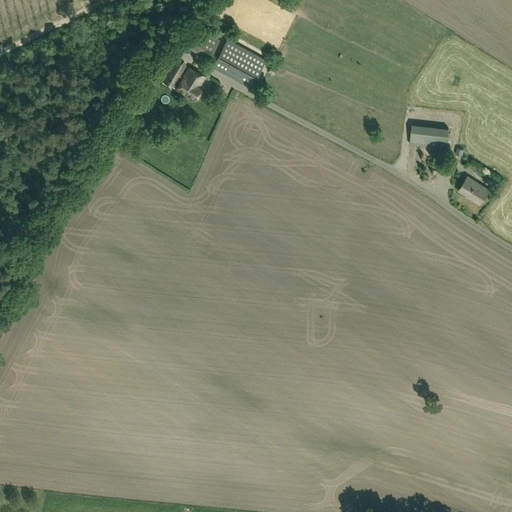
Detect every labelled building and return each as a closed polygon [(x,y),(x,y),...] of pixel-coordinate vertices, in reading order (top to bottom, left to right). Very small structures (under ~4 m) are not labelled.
[(235,2),(225,6),(229,15),(239,11),(235,2)] [(204,55),(218,33),(198,21),(185,43),(204,55)] [(265,60),(244,48),(227,39),(212,64),(251,86),(265,60)] [(180,82),(176,79),(179,74),(171,69),(166,77),(174,82),(172,85),(176,87),(175,88),(195,100),(201,89),(198,87),(205,77),(189,66),(180,82)] [(449,107),(450,79),(426,78),(425,107),(449,107)] [(511,123),(511,108),(460,98),(457,113),(511,123)] [(446,149),(449,128),(412,124),(410,145),(446,149)] [(458,190),(480,204),(488,190),(467,177),(458,190)]
